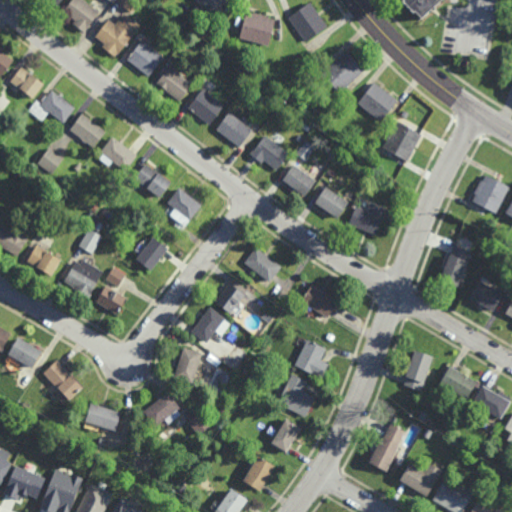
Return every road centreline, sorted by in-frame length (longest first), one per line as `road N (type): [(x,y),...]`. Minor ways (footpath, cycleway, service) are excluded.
road 1 (residential): [(0,6),(250,198),(395,295)]
road 2 (residential): [(478,113),(432,199),(362,397),(293,511)]
road 3 (residential): [(0,285),(92,341),(133,351),(250,198)]
road 4 (residential): [(357,0),(443,88),(511,133)]
road 5 (residential): [(395,295),(511,360)]
